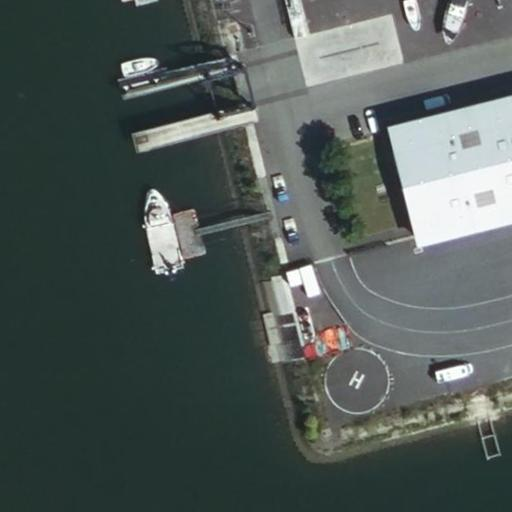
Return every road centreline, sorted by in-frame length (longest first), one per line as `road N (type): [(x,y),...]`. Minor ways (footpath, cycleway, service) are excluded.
road 1 (unclassified): [(511,319),(454,332),(400,328),(360,308),(329,258)]
road 2 (unclassified): [(511,93),(355,132)]
